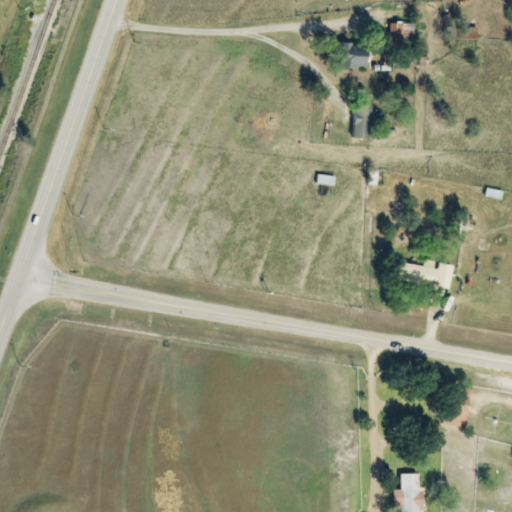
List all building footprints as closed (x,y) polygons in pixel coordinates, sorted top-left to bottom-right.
[(388,22),(387,39),(412,40),(413,24),(388,22)] [(336,67),(363,67),(363,44),(337,44),(336,67)] [(368,105),(350,104),(350,138),(367,138),(368,105)] [(448,289),(453,264),(438,260),(436,285),(448,289)] [(468,388),(452,385),(445,425),(460,428),(468,388)] [(418,511),(418,474),(397,474),(398,490),(390,490),(390,506),(398,506),(398,511),(418,511)]
